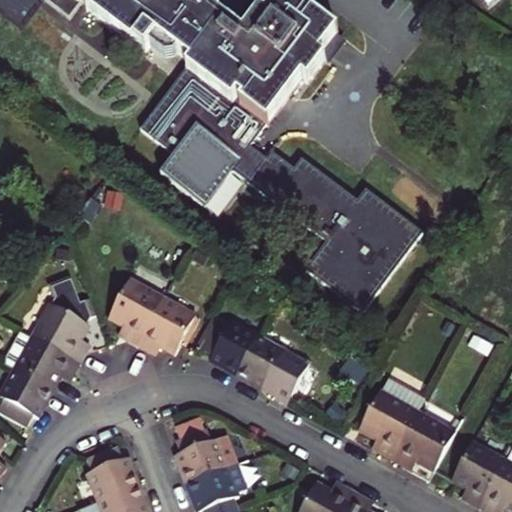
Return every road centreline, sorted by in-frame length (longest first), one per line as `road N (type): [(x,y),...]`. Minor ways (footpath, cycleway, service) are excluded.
road 1 (residential): [(127,403),(208,392),(428,511)]
road 2 (residential): [(15,511),(60,440),(127,403)]
